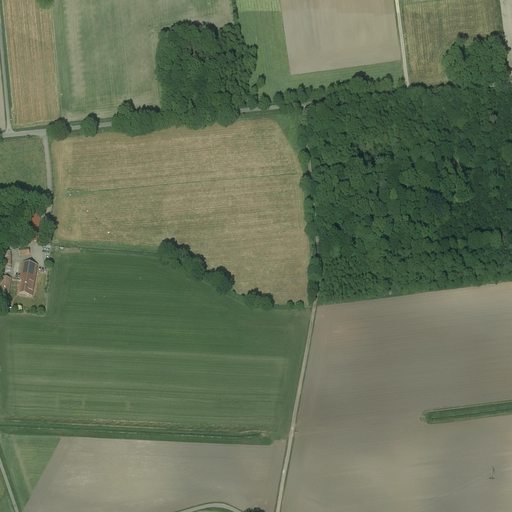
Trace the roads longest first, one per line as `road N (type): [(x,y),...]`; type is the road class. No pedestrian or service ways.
road 1 (unclassified): [(9,135),(511,83)]
road 2 (track): [(304,104),(321,265),(278,511)]
